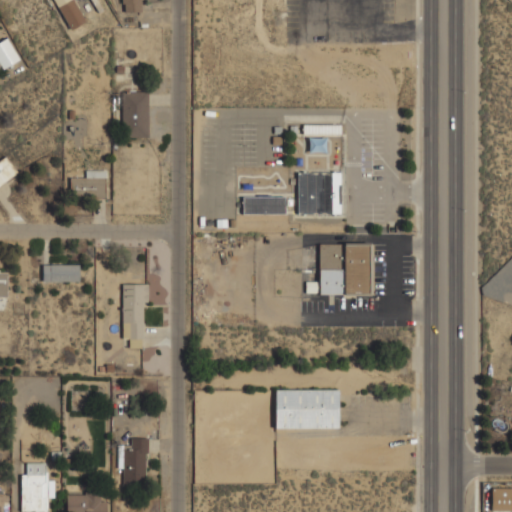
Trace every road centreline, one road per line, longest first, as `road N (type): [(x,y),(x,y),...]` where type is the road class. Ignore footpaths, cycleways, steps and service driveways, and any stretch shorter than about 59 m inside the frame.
road 1 (primary): [(432,0),(433,511)]
road 2 (primary): [(457,511),(457,0)]
road 3 (residential): [(179,0),(179,511)]
road 4 (residential): [(0,229),(179,232)]
